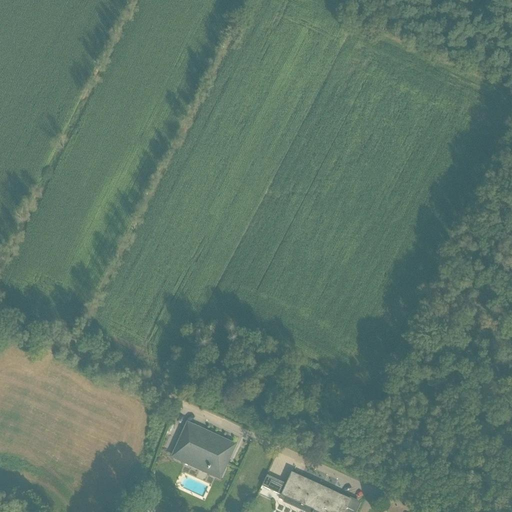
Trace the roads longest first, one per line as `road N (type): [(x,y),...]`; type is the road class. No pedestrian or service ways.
road 1 (residential): [(419,511),(177,403)]
road 2 (track): [(177,403),(0,322)]
